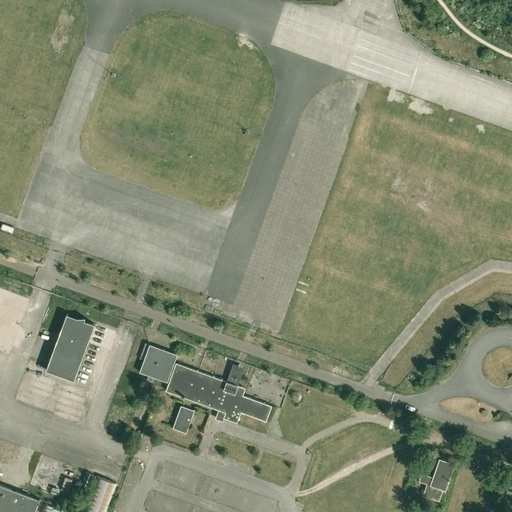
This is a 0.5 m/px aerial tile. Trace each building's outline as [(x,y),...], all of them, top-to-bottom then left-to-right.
[(85,317),(77,317),(67,314),(46,370),(74,380),(95,324),(84,320),(85,317)] [(150,344),(149,345),(144,360),(140,372),(149,375),(147,379),(152,381),(154,377),(168,382),(169,377),(171,378),(166,390),(226,412),(224,417),(237,422),(241,411),(266,420),(271,405),(243,395),(245,388),(238,385),(176,363),(173,373),(171,372),(177,354),(150,344)] [(186,432),(194,410),(181,405),(173,427),(186,432)] [(427,490),(425,489),(423,495),(439,501),(443,490),(446,490),(455,464),(454,463),(454,465),(440,460),(434,478),(422,473),(419,481),(429,484),(427,490)] [(80,488),(87,492),(94,475),(86,472),(80,488)] [(96,476),(82,511),(106,511),(117,484),(96,476)] [(0,483),(0,511),(34,511),(40,499),(0,483)]
